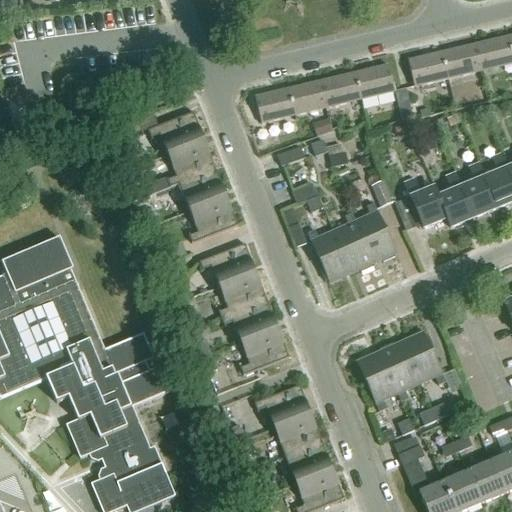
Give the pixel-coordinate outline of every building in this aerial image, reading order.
[(511,61),(507,40),(473,48),(479,74),(511,66),(511,61)] [(473,48),(440,56),(447,82),(479,74),(473,48)] [(440,56),(406,64),(413,90),(447,82),(440,56)] [(387,69),(356,76),(363,102),(393,95),(387,69)] [(326,111),(363,102),(356,76),(320,84),(326,111)] [(294,118),(326,111),(320,84),(288,92),(294,118)] [(24,88),(4,93),(19,156),(40,151),(29,105),(24,88)] [(294,118),(288,92),(253,100),(259,126),(294,118)] [(412,116),(410,110),(404,111),(406,118),(412,116)] [(465,123),(474,120),(471,114),(463,117),(465,123)] [(165,159),(203,144),(191,115),(145,133),(149,142),(158,139),(165,159)] [(119,142),(141,133),(137,121),(114,130),(119,142)] [(330,122),(314,127),(318,140),(334,134),(330,122)] [(403,128),(395,130),(398,138),(406,136),(403,128)] [(164,181),(166,186),(212,168),(203,144),(165,159),(173,178),(164,181)] [(323,144),(312,148),(316,159),(327,155),(323,144)] [(340,147),(327,150),(329,159),(342,156),(340,147)] [(282,170),(305,162),(301,151),(278,159),(282,170)] [(123,157),(129,173),(140,168),(134,153),(123,157)] [(342,156),(329,159),(332,171),(348,167),(346,155),(342,156)] [(511,203),(511,184),(506,171),(500,156),(491,160),(497,175),(484,180),(496,210),(511,203)] [(496,210),(484,180),(477,165),(467,169),(474,184),(460,190),(472,220),(496,210)] [(135,187),(146,183),(140,168),(129,173),(135,187)] [(176,187),(185,209),(223,195),(212,168),(166,186),(168,190),(176,187)] [(449,229),(472,220),(460,190),(454,174),(444,178),(450,194),(437,199),(446,220),(449,229)] [(421,230),(446,220),(437,199),(433,190),(418,196),(412,182),(403,186),(405,192),(393,197),(406,230),(419,225),(421,230)] [(395,205),(385,184),(372,189),(382,211),(395,205)] [(236,228),(223,195),(185,209),(195,234),(186,237),(190,246),(236,228)] [(320,199),(308,204),(312,215),(324,211),(320,199)] [(365,209),(368,218),(354,224),(370,266),(380,262),(381,265),(393,259),(392,256),(394,255),(372,206),(365,209)] [(144,214),(147,224),(156,220),(153,211),(144,214)] [(346,228),(331,234),(349,276),(358,272),(359,275),(372,269),(370,266),(354,224),(350,216),(343,219),(346,228)] [(155,244),(164,241),(156,220),(147,224),(155,244)] [(308,245),(301,226),(290,230),(298,249),(308,245)] [(318,271),(323,284),(326,282),(327,285),(349,276),(331,234),(316,241),(313,233),(305,236),(320,270),(318,271)] [(89,458),(91,462),(98,465),(102,463),(105,471),(101,473),(98,480),(100,483),(91,487),(100,511),(122,511),(127,510),(127,511),(146,511),(175,500),(154,450),(150,452),(132,408),(166,394),(156,368),(148,371),(145,364),(153,361),(143,337),(103,353),(70,274),(72,273),(59,241),(1,265),(6,277),(0,279),(0,398),(47,380),(57,404),(69,399),(79,423),(66,428),(80,461),(89,458)] [(216,288),(254,273),(243,247),(197,265),(201,274),(209,271),(216,288)] [(216,313),(219,321),(265,303),(254,273),(216,288),(225,310),(216,313)] [(171,291),(176,304),(187,299),(182,287),(181,287),(179,282),(171,285),(173,290),(171,291)] [(183,321),(194,317),(187,299),(176,304),(183,321)] [(231,326),(238,344),(275,329),(265,303),(219,321),(223,330),(231,326)] [(511,303),(503,307),(511,328),(511,303)] [(288,360),(275,329),(238,344),(247,365),(238,369),(242,378),(288,360)] [(432,349),(426,337),(424,338),(422,335),(403,343),(421,385),(433,379),(437,388),(444,384),(429,351),(432,349)] [(197,345),(202,358),(212,354),(207,341),(197,345)] [(378,351),(379,354),(396,396),(399,405),(407,401),(403,393),(421,385),(403,343),(392,349),(390,346),(378,351)] [(209,377),(219,373),(212,354),(202,358),(209,377)] [(378,415),(385,411),(381,403),(396,396),(379,354),(355,365),(357,368),(354,370),(360,382),(362,381),(378,415)] [(265,412),(273,432),(310,417),(301,395),(298,388),(253,406),(256,415),(265,412)] [(447,407),(422,417),(427,429),(451,419),(447,407)] [(321,445),(310,417),(273,432),(284,460),(321,445)] [(506,434),(511,431),(511,419),(502,424),(506,434)] [(462,420),(451,424),(455,435),(466,430),(462,420)] [(401,427),(406,439),(417,434),(412,422),(401,427)] [(502,424),(488,430),(492,440),(506,434),(502,424)] [(241,428),(232,431),(244,461),(253,458),(241,428)] [(394,432),(383,436),(387,446),(398,442),(394,432)] [(458,454),(470,449),(466,439),(454,445),(458,454)] [(332,474),(321,445),(284,460),(295,489),(332,474)] [(454,445),(440,450),(444,460),(458,454),(454,445)] [(200,451),(186,456),(194,478),(207,473),(200,451)] [(453,511),(442,485),(428,491),(417,466),(425,463),(420,453),(398,462),(414,499),(418,498),(424,511),(453,511)] [(511,455),(490,465),(503,494),(511,489),(511,455)] [(478,504),(503,494),(490,465),(466,475),(478,504)] [(315,511),(343,501),(332,474),(295,489),(302,507),(293,510),(294,511),(315,511)] [(466,475),(442,485),(453,511),(458,511),(478,504),(466,475)] [(242,490),(247,505),(262,500),(256,485),(242,490)] [(266,511),(262,500),(247,505),(249,511),(266,511)]
